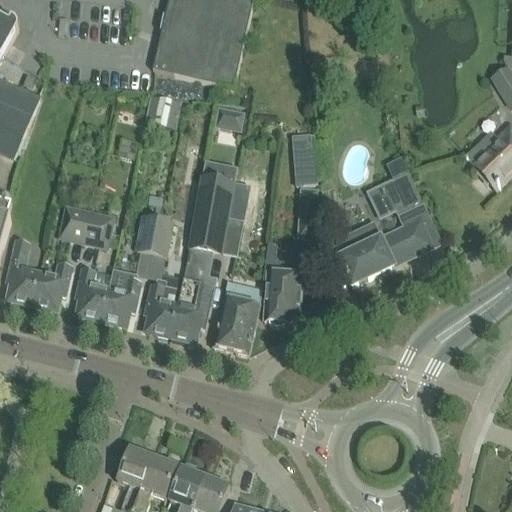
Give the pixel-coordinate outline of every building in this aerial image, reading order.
[(170,0),(154,74),(156,75),(174,79),(234,92),(255,0),(170,0)] [(0,67),(18,35),(19,34),(19,28),(15,24),(0,15),(0,67)] [(511,111),(511,110),(511,79),(508,73),(493,83),(511,111)] [(34,93),(38,84),(29,79),(24,88),(34,93)] [(40,98),(0,80),(0,123),(24,135),(30,122),(31,123),(32,120),(31,119),(40,98)] [(176,135),(182,108),(151,102),(146,128),(176,135)] [(467,159),(466,160),(477,172),(480,175),(497,192),(499,193),(501,191),(500,189),(511,177),(511,131),(510,129),(497,141),(492,135),(479,148),(468,158),(467,159)] [(318,189),(314,140),(293,141),(297,192),(304,191),(304,190),(318,189)] [(433,226),(424,208),(410,178),(384,190),(395,214),(399,221),(405,233),(421,226),(423,231),(433,226)] [(191,256),(183,295),(180,310),(179,309),(171,342),(196,348),(200,332),(204,333),(215,285),(208,283),(212,259),(222,261),(235,188),(203,182),(189,256),(191,256)] [(239,183),(235,202),(245,204),(250,185),(239,183)] [(315,243),(318,194),(302,193),(299,242),(315,243)] [(8,223),(12,207),(0,203),(0,265),(12,224),(8,223)] [(162,216),(163,211),(156,209),(153,223),(148,222),(142,221),(135,256),(153,260),(161,220),(162,216)] [(85,250),(93,217),(66,211),(59,243),(85,250)] [(93,217),(85,250),(109,255),(116,222),(93,217)] [(174,223),(161,220),(153,260),(168,263),(175,228),(173,227),(174,223)] [(332,247),(341,264),(347,278),(346,278),(348,282),(349,282),(353,290),(394,271),(393,269),(418,257),(418,258),(433,251),(421,226),(383,244),(375,226),(332,247)] [(12,289),(8,305),(33,311),(40,278),(24,275),(30,248),(17,245),(7,288),(12,289)] [(300,322),(301,302),(302,279),(280,277),(282,263),(277,263),(278,248),(269,247),(263,293),(267,294),(265,326),(291,327),(291,322),(300,322)] [(40,278),(33,311),(58,316),(61,300),(66,301),(73,271),(59,268),(56,282),(40,278)] [(81,305),(78,321),(102,326),(109,295),(94,291),(97,277),(81,274),(76,304),(81,305)] [(109,295),(102,326),(127,332),(130,316),(135,317),(143,288),(137,287),(139,280),(114,275),(109,295)] [(166,292),(168,286),(158,284),(157,290),(152,289),(150,300),(146,320),(150,321),(147,337),(171,342),(179,309),(180,310),(183,295),(166,292)] [(257,309),(230,303),(225,302),(221,318),(218,333),(213,352),(249,360),(250,359),(256,333),(260,314),(257,313),(257,309)] [(135,511),(155,463),(131,454),(118,486),(131,491),(122,511),(115,511),(114,511),(113,511),(135,511)] [(167,503),(171,490),(179,472),(155,463),(135,511),(148,511),(154,497),(167,503)] [(195,511),(206,482),(196,478),(197,476),(195,472),(187,468),(183,470),(182,473),(175,492),(171,504),(183,509),(182,511),(195,511)] [(206,482),(195,511),(222,511),(223,510),(230,491),(225,489),(225,488),(220,486),(218,487),(206,482)]
